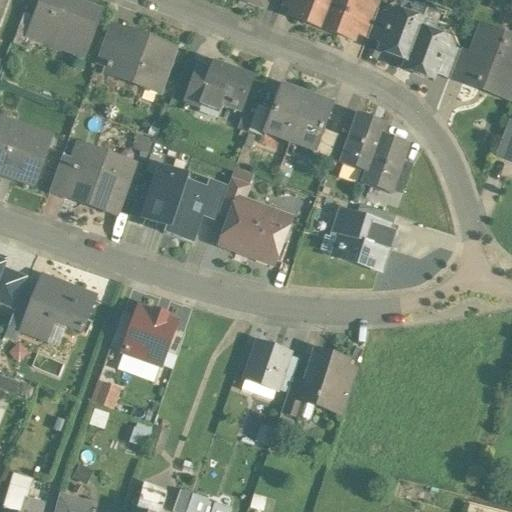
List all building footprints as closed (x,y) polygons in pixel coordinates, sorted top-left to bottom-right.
[(100,15),(61,1),(61,0),(40,0),(34,19),(28,33),(36,36),(85,54),(100,15)] [(237,0),(261,9),(264,0),(237,0)] [(297,0),(282,0),(280,6),(293,11),(297,0)] [(331,0),(297,0),(293,11),(291,19),(320,30),(331,0)] [(365,2),(359,0),(331,0),(320,30),(351,41),(353,34),(365,2)] [(365,2),(353,34),(366,38),(375,14),(378,7),(365,2)] [(422,23),(395,13),(387,17),(387,18),(387,19),(378,43),(381,44),(378,52),(406,62),(418,31),(419,31),(422,23)] [(375,14),(366,38),(378,43),(387,19),(387,18),(375,14)] [(22,15),(11,46),(30,53),(36,36),(28,33),(34,19),(22,15)] [(119,32),(108,28),(99,54),(110,58),(119,32)] [(511,39),(482,28),(479,36),(511,48),(511,39)] [(419,31),(418,31),(406,62),(403,70),(432,81),(434,74),(437,75),(446,50),(447,51),(448,48),(444,41),(419,31)] [(145,42),(119,32),(110,58),(106,69),(105,71),(141,84),(139,89),(159,96),(175,51),(146,41),(145,42)] [(511,72),(511,48),(479,36),(472,57),(463,80),(465,81),(501,94),(500,98),(502,99),(511,72)] [(446,50),(437,75),(449,79),(458,55),(447,51),(446,50)] [(472,57),(459,52),(458,55),(449,79),(464,84),(465,81),(463,80),(472,57)] [(110,58),(99,54),(94,65),(106,69),(110,58)] [(252,80),(213,65),(210,75),(201,99),(203,99),(240,113),(252,80)] [(197,70),(185,103),(199,108),(203,99),(201,99),(210,75),(197,70)] [(331,106),(281,88),(272,113),(263,139),(264,140),(265,137),(287,145),(286,148),(289,149),(290,145),(312,153),(311,156),(313,157),(322,131),(331,106)] [(257,108),(247,134),(263,139),(272,113),(257,108)] [(384,127),(357,118),(349,140),(340,165),(342,166),(343,163),(367,171),(368,172),(379,138),(380,139),(384,127)] [(49,139),(10,124),(4,139),(0,137),(0,176),(2,177),(4,172),(33,182),(49,139)] [(511,129),(506,128),(496,152),(507,156),(511,142),(511,129)] [(322,131),(313,157),(328,162),(329,161),(337,136),(322,131)] [(349,140),(337,136),(329,161),(340,165),(349,140)] [(380,139),(379,138),(368,172),(367,171),(363,183),(390,193),(392,187),(401,162),(406,148),(380,139)] [(132,166),(85,149),(77,170),(73,168),(62,198),(63,199),(83,206),(84,202),(114,212),(124,183),(126,184),(132,166)] [(412,166),(401,162),(392,187),(403,191),(412,166)] [(59,163),(48,195),(63,201),(63,199),(62,198),(73,168),(59,163)] [(186,179),(159,170),(150,195),(142,221),(167,229),(165,235),(192,244),(201,216),(198,215),(207,191),(185,184),(186,179)] [(252,177),(235,170),(227,190),(218,215),(229,219),(235,200),(242,203),(252,177)] [(218,215),(227,190),(210,184),(207,191),(198,215),(201,216),(215,222),(218,215)] [(142,221),(150,195),(138,191),(128,223),(140,227),(142,221)] [(242,203),(235,200),(229,219),(219,246),(272,266),(280,245),(286,242),(288,236),(285,229),(289,220),(242,203)] [(394,218),(369,210),(365,223),(385,229),(385,230),(390,232),(394,218)] [(365,223),(341,215),(334,236),(340,238),(334,256),(378,270),(384,249),(379,247),(385,230),(385,229),(365,223)] [(27,278),(2,268),(0,272),(0,306),(13,312),(27,278)] [(62,289),(40,280),(29,308),(19,332),(41,341),(48,322),(80,335),(94,300),(63,287),(62,289)] [(17,304),(7,327),(19,332),(29,308),(17,304)] [(175,325),(138,311),(135,319),(123,352),(123,354),(159,368),(164,354),(172,332),(175,325)] [(110,347),(123,352),(135,319),(122,314),(110,347)] [(172,332),(164,354),(176,359),(184,337),(172,332)] [(287,356),(257,346),(245,380),(275,390),(287,356)] [(330,360),(313,355),(303,385),(298,402),(342,416),(350,391),(339,388),(345,369),(347,363),(330,358),(330,360)] [(356,372),(345,369),(339,388),(350,391),(356,372)] [(0,388),(17,395),(21,384),(0,377),(0,388)] [(291,381),(280,413),(293,417),(298,402),(303,385),(291,381)] [(90,404),(113,412),(121,390),(98,382),(90,404)] [(145,450),(152,430),(138,425),(131,444),(145,450)] [(152,430),(145,450),(162,456),(170,433),(154,427),(152,430)] [(89,473),(78,467),(73,478),(83,484),(89,473)] [(12,476),(7,493),(23,499),(28,481),(12,476)] [(134,511),(160,511),(165,497),(162,496),(141,490),(134,511)] [(180,492),(172,511),(186,511),(192,496),(180,492)] [(19,511),(23,499),(7,493),(0,511),(19,511)] [(186,511),(203,511),(207,501),(192,496),(186,511)] [(87,511),(90,506),(58,497),(54,511),(87,511)] [(42,511),(44,505),(23,499),(19,511),(42,511)]
